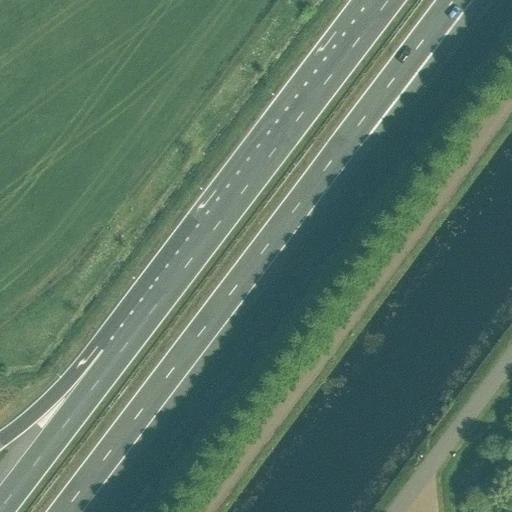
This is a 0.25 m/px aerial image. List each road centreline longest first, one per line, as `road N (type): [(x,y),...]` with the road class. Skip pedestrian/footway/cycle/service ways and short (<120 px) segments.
road 1 (motorway): [(63,511),(453,0)]
road 2 (track): [(511,100),(203,511)]
road 3 (motorway): [(388,0),(113,358)]
road 4 (motorway): [(113,358),(0,507)]
road 5 (motorway): [(113,358),(0,438)]
